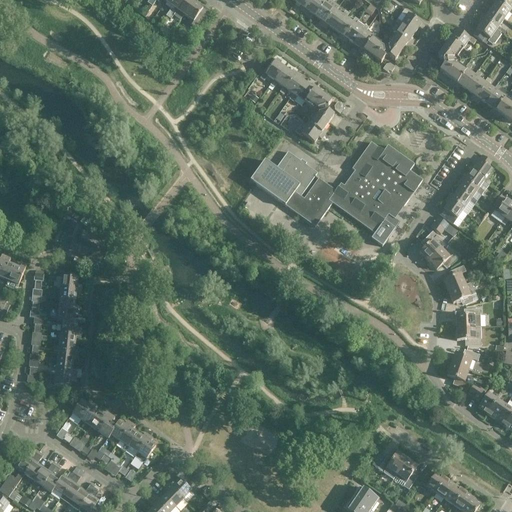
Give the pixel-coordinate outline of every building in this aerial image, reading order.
[(149,4),(146,9),(148,11),(152,6),(154,3),(149,0),(147,3),(149,4)] [(167,0),(166,3),(175,9),(181,0),(167,0)] [(188,0),(181,0),(175,9),(184,16),(193,3),(188,0)] [(303,13),(311,0),(297,0),(295,3),(301,7),(299,10),(303,13)] [(315,17),(324,4),(326,5),(329,0),(323,0),(322,2),(319,0),(311,0),(303,13),(307,16),(309,13),(315,17)] [(322,27),(334,10),(336,12),(339,7),(329,0),(326,5),(324,4),(315,17),(320,21),(318,24),(322,27)] [(509,13),(511,15),(511,13),(511,11),(496,0),(492,0),(491,2),(495,5),(490,11),(504,20),(509,13)] [(511,0),(496,0),(511,11),(511,0)] [(200,5),(199,7),(193,3),(184,16),(190,20),(191,26),(192,27),(196,30),(209,11),(200,5)] [(334,31),(343,17),(345,19),(349,14),(345,11),(342,16),(336,12),(334,10),(322,27),(326,30),(328,27),(334,31)] [(404,10),(402,14),(406,17),(402,23),(401,25),(414,35),(418,29),(421,31),(424,27),(408,15),(409,14),(404,10)] [(486,17),(482,15),(480,18),(499,32),(501,29),(498,27),(504,20),(490,11),(486,17)] [(342,41),(353,24),(355,26),(359,21),(355,18),(351,23),(345,19),(343,17),(334,31),(340,35),(338,38),(342,41)] [(473,36),(482,42),(486,37),(489,40),(487,42),(492,45),(501,33),(499,32),(480,18),(477,22),(481,24),(473,36)] [(410,40),(414,35),(401,25),(402,23),(397,20),(395,24),(399,27),(394,35),(410,46),(413,43),(410,40)] [(353,24),(342,41),(346,43),(348,41),(354,45),(363,31),(365,33),(368,28),(364,25),(364,26),(358,22),(355,26),(353,24)] [(447,38),(454,43),(463,50),(468,42),(473,45),(476,41),(471,38),(470,39),(457,30),(452,36),(449,34),(447,38)] [(361,55),(373,38),(375,40),(378,35),(374,32),(371,37),(365,33),(363,31),(354,45),(359,49),(357,52),(361,55)] [(384,55),(386,55),(389,54),(391,55),(389,58),(395,62),(404,48),(407,50),(410,46),(394,35),(388,43),(386,41),(382,41),(380,44),(375,40),(373,38),(361,55),(365,57),(367,54),(381,64),(385,58),(382,57),(384,55)] [(463,50),(454,43),(447,38),(444,42),(447,44),(437,57),(443,62),(444,59),(446,60),(447,66),(446,68),(443,66),(439,72),(453,81),(451,84),(455,87),(463,75),(466,71),(464,69),(459,65),(460,63),(460,59),(457,57),(463,50)] [(275,82),(285,69),(279,65),(281,62),(277,59),(265,75),(263,74),(260,79),(264,82),(267,77),(273,81),(275,82)] [(466,71),(463,75),(455,87),(459,90),(461,87),(467,91),(476,78),(474,76),(468,72),(471,68),(467,66),(464,69),(466,71)] [(285,89),(296,73),(293,70),(290,73),(285,69),(275,82),(273,81),(270,86),(274,89),(277,84),(283,88),(285,89)] [(295,96),(304,83),(298,79),(300,76),(296,73),(285,89),(283,88),(279,93),(283,96),(287,91),(293,95),(295,96)] [(474,101),(486,85),(484,83),(478,79),(480,75),(477,73),(474,76),(476,78),(467,91),(472,95),(470,98),(474,101)] [(484,83),(486,85),(474,101),(478,104),(480,101),(486,105),(496,92),(494,90),(488,86),(490,82),(486,80),(484,83)] [(304,103),(316,87),(312,84),(310,87),(304,83),(295,96),(293,95),(289,100),(293,103),(297,98),(304,103)] [(308,125),(317,131),(324,136),(327,132),(324,130),(334,117),(328,113),(326,115),(325,114),(324,108),(325,107),(327,108),(331,103),(318,93),(320,90),(316,87),(304,103),(312,109),(310,111),(311,115),(313,117),(308,125)] [(494,115),(499,108),(505,99),(497,93),(500,89),(496,87),(494,90),(496,92),(486,105),(492,109),(490,112),(494,115)] [(253,96),(250,100),(255,104),(258,99),(253,96)] [(511,103),(505,99),(499,108),(494,115),(498,118),(500,115),(511,123),(511,103)] [(324,136),(317,131),(308,125),(302,132),(297,129),(295,133),(300,136),(301,135),(314,144),(318,138),(321,140),(324,136)] [(335,192),(328,202),(332,204),(374,235),(371,240),(382,247),(395,230),(390,226),(394,220),(395,220),(393,218),(402,206),(404,207),(409,200),(406,198),(410,192),(413,194),(422,181),(409,172),(414,166),(387,146),(383,152),(371,144),(352,170),(354,172),(356,173),(346,188),(343,186),(341,185),(335,192)] [(332,204),(328,202),(335,192),(315,177),(317,174),(288,153),(276,169),(265,161),(250,182),(257,186),(315,228),(332,204)] [(473,164),(476,166),(471,172),(485,181),(483,183),(488,186),(491,182),(486,179),(492,171),(488,168),(492,163),(482,156),(479,161),(476,159),(473,164)] [(467,177),(464,175),(461,179),(478,191),(476,192),(481,196),(484,192),(479,189),(483,183),(485,181),(471,172),(467,177)] [(472,198),(476,192),(478,191),(461,179),(459,183),(462,185),(458,191),(471,200),(469,202),(474,206),(477,202),(472,198)] [(450,195),(448,199),(464,210),(469,202),(471,200),(458,191),(453,197),(450,195)] [(500,196),(494,206),(499,209),(496,213),(498,215),(504,219),(506,220),(511,211),(511,203),(511,204),(500,196)] [(448,205),(440,216),(449,223),(453,225),(456,220),(462,212),(464,210),(448,199),(445,203),(448,205)] [(511,211),(506,220),(504,219),(501,223),(505,226),(508,222),(511,224),(511,211)] [(444,230),(448,225),(438,218),(434,223),(444,230)] [(66,221),(62,232),(71,236),(76,225),(66,221)] [(431,228),(440,235),(444,230),(434,223),(431,228)] [(78,238),(72,252),(100,264),(106,250),(104,249),(107,242),(83,232),(80,239),(78,238)] [(427,246),(419,254),(428,262),(441,249),(437,245),(439,243),(437,241),(439,239),(437,237),(432,232),(422,242),(427,246)] [(454,254),(449,258),(441,249),(428,262),(436,271),(444,264),(448,268),(458,259),(454,254)] [(501,253),(497,259),(501,264),(506,256),(501,253)] [(8,264),(10,260),(6,258),(0,272),(0,278),(8,281),(14,267),(8,264)] [(8,281),(12,283),(18,286),(26,267),(21,265),(19,269),(14,267),(8,281)] [(453,278),(443,282),(448,293),(465,286),(460,275),(466,272),(463,266),(451,272),(453,278)] [(77,279),(61,278),(60,289),(81,291),(81,286),(77,286),(77,279)] [(465,306),(478,301),(475,295),(470,284),(465,286),(448,293),(453,304),(463,300),(465,306)] [(76,295),(80,296),(81,291),(60,289),(59,299),(75,301),(76,295)] [(79,308),(74,307),(75,301),(59,299),(58,310),(78,312),(79,308)] [(58,310),(56,322),(61,322),(72,323),(72,322),(73,317),(78,317),(78,312),(58,310)] [(466,316),(456,317),(456,329),(475,328),(480,328),(480,316),(480,310),(466,310),(466,316)] [(56,322),(56,325),(61,325),(60,332),(80,335),(81,330),(76,329),(77,323),(72,322),(72,323),(61,322),(56,322)] [(467,341),(467,347),(481,347),(480,328),(475,328),(456,329),(456,341),(467,341)] [(75,339),(80,339),(80,335),(60,332),(59,343),(75,345),(75,339)] [(79,351),(74,351),(75,345),(59,343),(57,354),(78,356),(79,351)] [(465,357),(455,354),(451,365),(468,371),(472,360),(478,362),(480,356),(467,351),(465,357)] [(503,364),(509,365),(511,353),(506,352),(503,364)] [(73,360),(77,361),(78,356),(57,354),(56,364),(72,366),(73,360)] [(76,373),(72,372),(72,366),(56,364),(55,375),(76,378),(76,373)] [(470,385),(464,383),(468,371),(451,365),(447,377),(457,380),(455,386),(468,391),(470,385)] [(198,382),(207,378),(208,377),(206,372),(195,377),(198,382)] [(51,375),(49,386),(54,386),(65,388),(70,388),(71,382),(75,382),(76,378),(55,375),(51,375)] [(467,395),(478,402),(485,392),(474,385),(467,395)] [(488,394),(477,409),(487,415),(497,400),(488,394)] [(497,400),(487,415),(496,421),(506,406),(497,400)] [(72,415),(81,421),(92,404),(89,401),(86,405),(81,401),(72,415)] [(92,404),(81,421),(90,427),(99,414),(94,410),(97,407),(92,404)] [(511,410),(506,406),(496,421),(504,427),(511,416),(511,410)] [(99,414),(90,427),(99,433),(111,416),(107,414),(104,417),(99,414)] [(111,436),(110,435),(117,426),(116,426),(112,423),(115,419),(111,416),(99,433),(108,440),(111,436)] [(117,426),(110,435),(111,436),(119,442),(131,425),(127,422),(125,426),(119,422),(116,426),(117,426)] [(128,448),(137,435),(132,431),(135,427),(131,425),(119,442),(124,445),(121,450),(124,453),(128,448)] [(142,438),(137,435),(128,448),(137,454),(149,437),(145,434),(142,438)] [(153,440),(149,437),(137,454),(135,457),(144,464),(156,447),(150,444),(153,440)] [(24,475),(39,453),(35,450),(29,459),(24,455),(15,468),(20,472),(15,480),(9,476),(0,489),(0,493),(3,496),(7,499),(8,499),(13,492),(24,476),(24,475)] [(24,475),(24,476),(33,482),(42,468),(37,464),(43,456),(39,453),(24,475)] [(376,461),(373,466),(378,470),(393,480),(395,477),(396,475),(407,460),(397,453),(391,462),(386,458),(381,465),(376,461)] [(396,475),(395,477),(405,484),(403,487),(408,491),(416,479),(411,476),(417,467),(407,460),(396,475)] [(42,468),(33,482),(42,488),(57,466),(53,463),(47,471),(42,468)] [(54,490),(60,480),(55,477),(61,468),(57,466),(42,488),(51,494),(54,490)] [(60,480),(54,490),(62,496),(78,474),(74,471),(68,480),(63,476),(60,480)] [(435,494),(445,479),(436,473),(433,478),(427,474),(421,484),(435,494)] [(62,496),(60,500),(69,506),(72,502),(81,489),(76,485),(81,477),(78,474),(62,496)] [(193,495),(197,491),(188,482),(184,485),(180,481),(175,486),(168,478),(164,482),(183,500),(191,492),(193,495)] [(454,485),(445,479),(435,494),(444,500),(454,485)] [(183,500),(164,482),(161,485),(168,492),(164,497),(176,508),(183,500)] [(72,502),(69,506),(78,511),(80,508),(95,486),(91,484),(85,492),(81,489),(72,502)] [(463,491),(454,485),(444,500),(453,506),(463,491)] [(80,508),(78,511),(97,511),(99,509),(95,506),(99,501),(93,498),(99,489),(95,486),(80,508)] [(355,493),(356,494),(352,499),(370,511),(378,501),(362,491),(363,491),(359,488),(355,493)] [(461,511),(462,511),(472,497),(463,491),(453,506),(461,511)] [(13,492),(8,499),(13,503),(18,496),(13,492)] [(171,511),(176,508),(164,497),(160,501),(153,494),(149,497),(164,511),(171,511)] [(28,509),(30,505),(32,503),(23,497),(18,502),(28,509)] [(164,511),(149,497),(146,501),(153,508),(149,511),(164,511)] [(475,511),(481,504),(472,497),(462,511),(475,511)] [(0,511),(3,511),(9,505),(0,498),(0,511)] [(348,511),(370,511),(352,499),(349,504),(348,503),(344,509),(348,511)]
